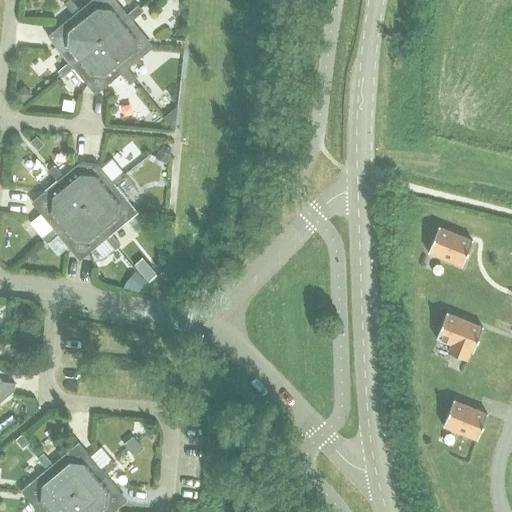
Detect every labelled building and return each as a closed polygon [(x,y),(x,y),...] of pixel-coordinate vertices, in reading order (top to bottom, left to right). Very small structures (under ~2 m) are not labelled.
[(70,0),(68,0),(66,2),(99,42),(103,0),(90,0),(79,10),(70,0)] [(114,0),(103,0),(99,42),(139,9),(137,5),(126,15),(114,0)] [(99,42),(66,2),(63,4),(72,15),(56,29),(55,37),(99,42)] [(139,9),(99,42),(144,46),(145,37),(131,21),(142,12),(139,9)] [(99,42),(55,37),(54,46),(68,63),(57,72),(59,75),(99,42)] [(95,86),(99,42),(59,75),(62,78),(73,69),(86,86),(95,86)] [(99,42),(95,86),(104,87),(120,74),(129,84),(132,82),(99,42)] [(144,46),(99,42),(132,82),(135,79),(127,69),(143,55),(144,46)] [(23,87),(13,95),(21,104),(31,96),(23,87)] [(62,100),(60,111),(72,113),(74,102),(62,100)] [(174,107),(162,118),(172,130),(173,129),(174,107)] [(35,136),(28,142),(35,149),(41,144),(35,136)] [(157,150),(153,158),(164,164),(169,156),(167,155),(170,150),(161,146),(159,151),(157,150)] [(84,208),(88,163),(79,162),(62,176),(54,165),(51,168),(84,208)] [(88,163),(84,208),(124,174),(121,171),(116,176),(110,180),(103,172),(100,168),(97,164),(88,163)] [(40,195),(39,203),(84,208),(51,168),(47,170),(56,181),(40,195)] [(126,178),(124,174),(84,208),(128,212),(129,203),(115,187),(126,178)] [(84,208),(39,203),(38,212),(52,229),(41,237),(43,241),(84,208)] [(79,252),(84,208),(43,241),(46,244),(57,235),(71,251),(79,252)] [(117,248),(84,208),(79,252),(88,253),(90,252),(91,262),(102,260),(114,250),(117,248)] [(128,212),(84,208),(117,248),(120,245),(111,234),(127,221),(128,212)] [(460,266),(470,241),(435,227),(425,252),(460,266)] [(147,281),(156,274),(149,266),(140,273),(147,281)] [(133,272),(127,280),(139,290),(145,282),(133,272)] [(471,354),(481,328),(444,314),(434,339),(449,345),(446,351),(466,358),(468,352),(471,354)] [(0,381),(0,397),(4,398),(14,389),(14,383),(0,381)] [(22,397),(22,402),(29,411),(31,410),(34,407),(37,405),(34,402),(31,398),(22,397)] [(475,440),(486,414),(451,400),(441,426),(475,440)] [(21,434),(15,439),(22,447),(28,442),(21,434)] [(132,438),(122,445),(127,451),(136,444),(132,438)] [(136,444),(127,451),(132,457),(141,449),(136,444)] [(73,496),(77,451),(68,450),(52,464),(43,453),(40,456),(73,496)] [(86,452),(77,451),(73,496),(113,462),(110,459),(103,465),(100,468),(93,460),(89,456),(86,452)] [(29,483),(28,492),(73,496),(40,456),(37,458),(46,469),(29,483)] [(113,462),(73,496),(118,500),(119,491),(105,474),(116,465),(113,462)] [(53,511),(73,496),(28,492),(27,500),(37,511),(53,511)] [(71,511),(73,496),(53,511),(71,511)] [(86,511),(73,496),(71,511),(86,511)] [(112,511),(117,509),(118,500),(73,496),(86,511),(112,511)]
